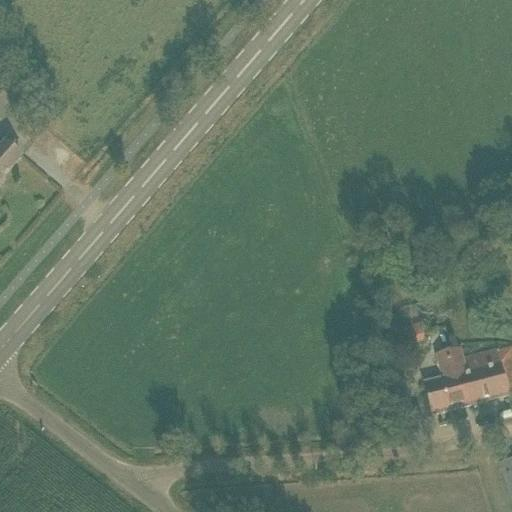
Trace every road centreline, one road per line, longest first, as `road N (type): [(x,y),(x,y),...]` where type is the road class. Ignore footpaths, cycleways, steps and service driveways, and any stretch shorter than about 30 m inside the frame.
road 1 (secondary): [(0,350),(304,0)]
road 2 (unclassified): [(130,477),(457,439),(511,425)]
road 3 (unclassified): [(130,477),(0,380)]
